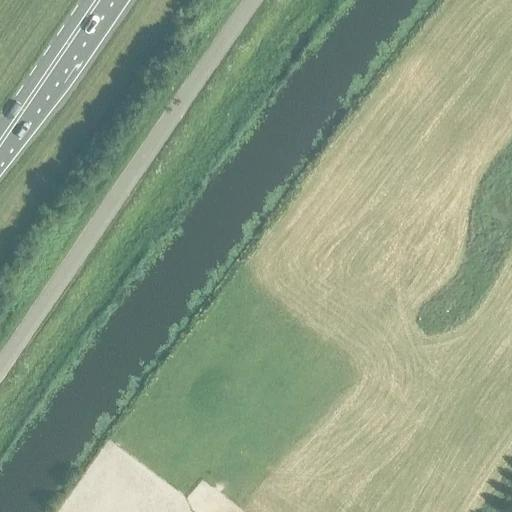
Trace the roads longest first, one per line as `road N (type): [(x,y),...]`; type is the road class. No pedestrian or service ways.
road 1 (unclassified): [(0,368),(254,0)]
road 2 (primary): [(97,0),(0,142)]
